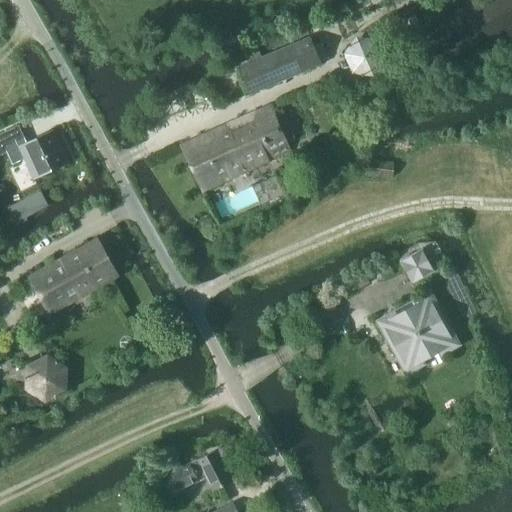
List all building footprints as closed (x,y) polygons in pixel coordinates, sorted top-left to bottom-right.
[(240,67),(240,68),(250,94),(321,65),(310,39),(268,55),(262,39),(242,48),(248,64),(240,67)] [(270,106),(181,146),(201,191),(290,152),(270,106)] [(19,126),(0,135),(0,157),(8,154),(14,166),(28,160),(37,179),(70,163),(54,131),(27,143),(19,126)] [(95,241),(29,279),(49,315),(116,278),(95,241)] [(421,250),(400,262),(411,283),(432,271),(421,250)] [(429,292),(375,322),(405,376),(459,346),(429,292)] [(47,360),(26,371),(26,394),(44,406),(65,395),(65,372),(47,360)] [(177,457),(159,467),(164,477),(174,495),(198,483),(204,480),(211,492),(229,483),(214,452),(188,465),(183,468),(177,457)]
